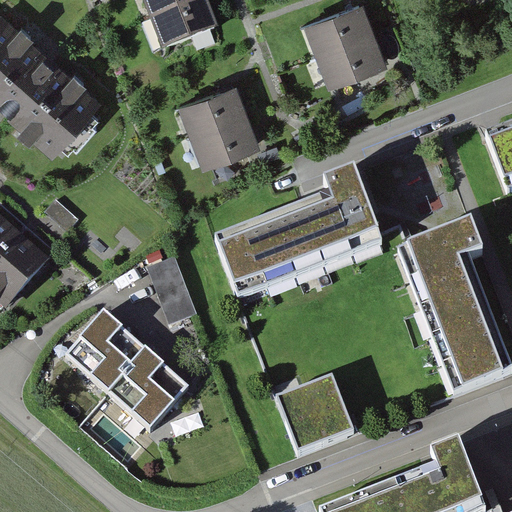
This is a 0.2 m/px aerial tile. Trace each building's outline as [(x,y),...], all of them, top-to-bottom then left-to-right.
[(143,0),(162,50),(220,29),(208,0),(143,0)] [(364,0),(359,0),(304,22),(329,85),(389,62),(364,0)] [(60,145),(68,152),(74,146),(76,148),(98,125),(95,122),(100,117),(92,109),(101,99),(2,11),(0,14),(0,108),(52,154),(60,145)] [(204,166),(262,144),(238,80),(180,102),(204,166)] [(511,126),(486,137),(509,197),(511,196),(511,126)] [(323,182),(329,196),(215,241),(238,301),(383,245),(354,170),(323,182)] [(45,212),(68,233),(79,220),(55,200),(45,212)] [(0,302),(7,308),(50,259),(0,214),(0,302)] [(511,375),(511,371),(469,260),(483,255),(472,224),(399,252),(455,397),(511,375)] [(197,314),(175,257),(147,268),(169,325),(195,315),(197,314)] [(104,317),(66,360),(151,434),(189,391),(104,317)] [(274,402),(296,458),(355,435),(334,379),(274,402)] [(427,453),(433,468),(318,511),(484,511),(458,441),(427,453)]
